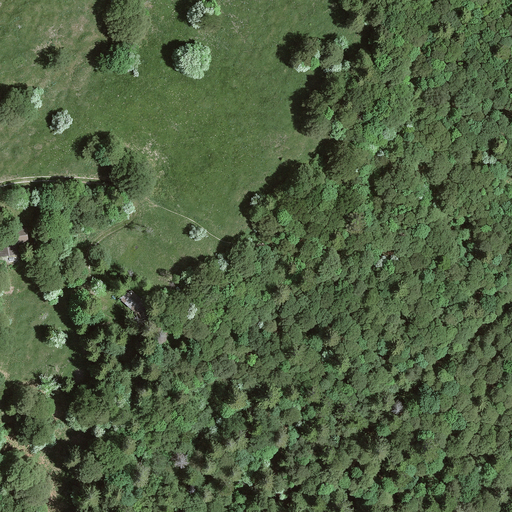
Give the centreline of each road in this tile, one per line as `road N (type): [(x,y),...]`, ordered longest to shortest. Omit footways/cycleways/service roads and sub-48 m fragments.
road 1 (track): [(511,302),(430,363),(358,441),(316,453)]
road 2 (track): [(0,182),(73,176),(109,181),(136,196)]
